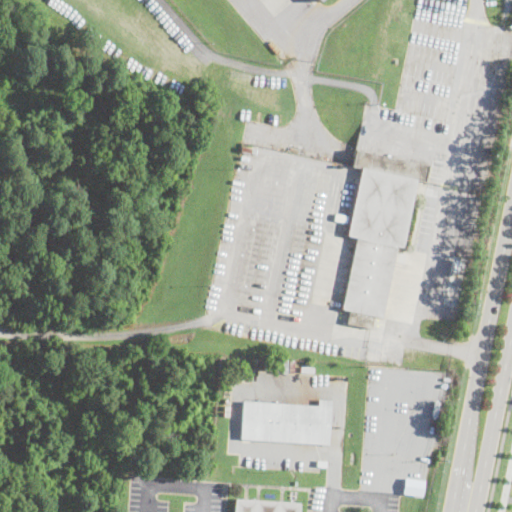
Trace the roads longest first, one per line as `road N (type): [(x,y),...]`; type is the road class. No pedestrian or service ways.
road 1 (primary): [(511,205),(450,511)]
road 2 (primary): [(473,511),(511,328)]
